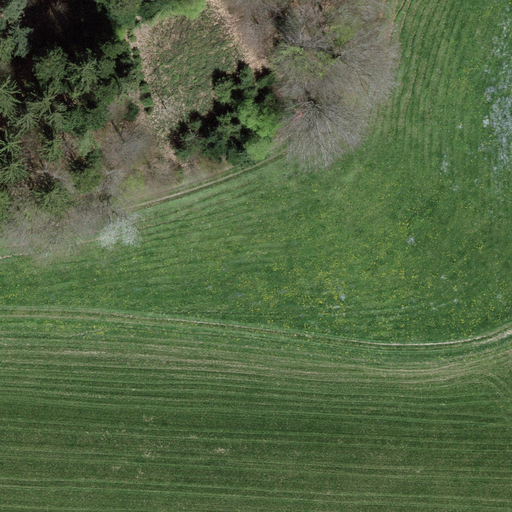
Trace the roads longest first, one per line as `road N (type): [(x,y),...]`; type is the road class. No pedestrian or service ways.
road 1 (track): [(0,317),(115,317),(409,348),(469,344),(511,327)]
road 2 (track): [(0,225),(145,192),(271,148),(328,97),(367,0)]
